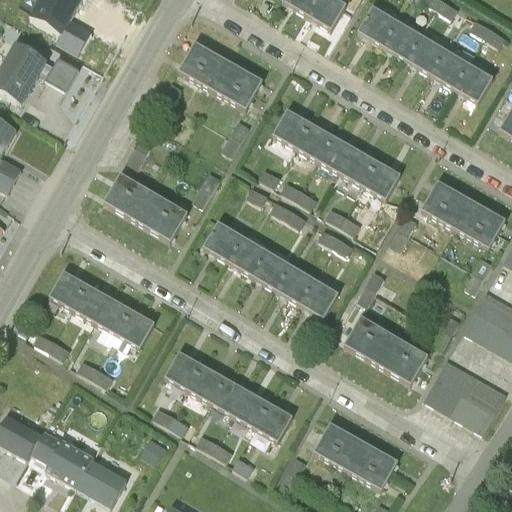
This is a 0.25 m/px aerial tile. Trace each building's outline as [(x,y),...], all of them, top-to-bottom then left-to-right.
[(258,0),(282,14),(290,0),(258,0)] [(315,0),(290,0),(282,14),(305,29),(321,3),(315,0)] [(397,0),(412,9),(417,0),(397,0)] [(321,3),(305,29),(330,43),(345,18),(321,3)] [(426,3),(420,14),(450,32),(456,21),(426,3)] [(381,60),(396,34),(371,19),(356,45),(381,60)] [(474,32),(468,42),(498,60),(504,50),(474,32)] [(396,34),(381,60),(405,74),(420,48),(396,34)] [(420,48),(405,74),(429,88),(444,63),(420,48)] [(444,63),(456,70),(463,74),(470,63),(450,51),(444,63)] [(17,53),(0,81),(0,104),(21,118),(38,88),(65,102),(77,80),(57,69),(53,76),(46,73),(17,53)] [(185,70),(219,89),(228,74),(197,57),(194,55),(185,70)] [(444,63),(429,88),(453,103),(468,77),(456,70),(444,63)] [(219,89),(185,70),(177,85),(196,96),(211,104),(219,89)] [(228,74),(219,89),(253,109),(262,94),(228,74)] [(468,77),(453,103),(476,117),(492,91),(468,77)] [(105,82),(100,92),(105,94),(111,85),(105,82)] [(219,89),(211,104),(245,124),(253,109),(219,89)] [(171,92),(155,117),(165,124),(181,99),(171,92)] [(294,162),(309,136),(286,123),(271,149),(294,162)] [(511,132),(506,129),(497,143),(511,151),(511,132)] [(0,130),(0,200),(3,202),(6,204),(19,180),(0,169),(0,168),(16,140),(0,130)] [(237,133),(220,163),(231,170),(248,139),(237,133)] [(309,136),(294,162),(316,175),(331,149),(309,136)] [(143,146),(125,177),(136,183),(154,152),(143,146)] [(331,149),(316,175),(339,188),(354,162),(343,155),(331,149)] [(354,162),(339,188),(361,200),(362,201),(377,175),(354,162)] [(377,175),(362,201),(385,214),(393,198),(399,188),(377,175)] [(264,181),(257,192),(273,202),(279,191),(264,181)] [(208,185),(190,215),(195,217),(201,221),(219,191),(208,185)] [(111,201),(144,221),(153,206),(119,186),(111,201)] [(285,194),(279,205),(309,223),(316,212),(285,194)] [(428,209),(462,228),(470,213),(436,194),(428,209)] [(393,198),(385,214),(393,219),(402,203),(393,198)] [(250,200),(245,210),(261,219),(267,209),(250,200)] [(144,221),(111,201),(102,215),(136,235),(144,221)] [(153,206),(144,221),(178,241),(187,226),(153,206)] [(462,228),(428,209),(419,224),(453,243),(462,228)] [(274,213),(268,224),(298,242),(305,232),(274,213)] [(470,213),(462,228),(496,247),(504,233),(470,213)] [(330,220),(323,231),(353,249),(360,238),(330,220)] [(144,221),(136,235),(170,255),(178,241),(144,221)] [(405,228),(387,259),(398,265),(416,234),(405,228)] [(462,228),(453,243),(487,262),(496,247),(462,228)] [(226,275),(241,249),(217,235),(202,261),(226,275)] [(322,242),(316,253),(346,271),(353,260),(322,242)] [(241,249),(226,275),(250,290),(265,264),(241,249)] [(511,254),(500,276),(511,282),(511,254)] [(265,264),(250,290),(274,304),(289,278),(265,264)] [(480,270),(462,302),(473,308),(491,276),(480,270)] [(289,278),(274,304),(298,318),(313,292),(289,278)] [(373,283),(355,314),(366,320),(384,289),(373,283)] [(70,323),(85,297),(63,284),(48,310),(70,323)] [(384,289),(374,316),(381,318),(387,304),(392,306),(397,294),(384,289)] [(313,292),(298,318),(322,332),(337,307),(313,292)] [(85,297),(70,323),(72,324),(93,336),(108,310),(85,297)] [(511,319),(485,304),(460,345),(511,375),(511,319)] [(108,310),(93,336),(116,349),(131,323),(108,310)] [(131,323),(116,349),(139,362),(154,336),(131,323)] [(93,336),(72,324),(67,331),(88,344),(93,336)] [(448,327),(430,359),(440,365),(458,333),(448,327)] [(351,343),(385,363),(393,349),(360,329),(351,343)] [(24,332),(17,344),(25,349),(32,336),(24,332)] [(385,363),(351,343),(342,358),(376,378),(385,363)] [(38,346),(33,356),(63,373),(69,363),(38,346)] [(393,349),(385,363),(418,384),(427,369),(393,349)] [(385,363),(376,378),(410,398),(418,384),(385,363)] [(163,391),(186,404),(191,407),(206,381),(178,365),(163,391)] [(445,372),(422,413),(482,448),(506,407),(445,372)] [(82,373),(76,383),(106,401),(112,391),(82,373)] [(206,381),(191,407),(193,407),(216,421),(231,395),(206,381)] [(186,404),(163,391),(159,398),(182,411),(186,404)] [(231,395),(216,421),(235,432),(250,406),(231,395)] [(250,406),(235,432),(256,444),(271,418),(250,406)] [(271,418),(256,444),(277,456),(291,430),(271,418)] [(157,419),(151,430),(182,448),(188,437),(157,419)] [(30,465),(40,446),(6,427),(0,438),(0,457),(26,472),(30,465)] [(320,450),(354,470),(363,455),(329,436),(320,450)] [(40,446),(30,465),(47,475),(43,483),(74,500),(91,470),(43,442),(40,446)] [(201,446),(194,457),(225,475),(232,464),(201,446)] [(158,472),(167,456),(153,449),(144,465),(158,472)] [(354,470),(320,450),(312,465),(346,484),(354,470)] [(363,455),(354,470),(388,489),(397,474),(363,455)] [(294,469),(277,500),(288,506),(305,475),(294,469)] [(91,470),(74,500),(95,511),(112,511),(125,490),(91,470)] [(236,470),(231,480),(247,489),(253,479),(236,470)] [(354,470),(346,484),(380,504),(388,489),(354,470)]
